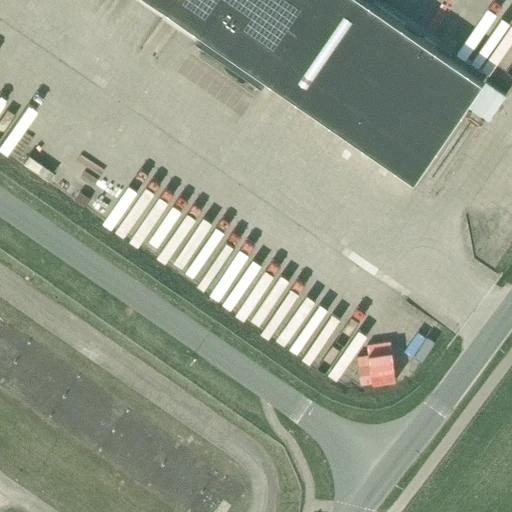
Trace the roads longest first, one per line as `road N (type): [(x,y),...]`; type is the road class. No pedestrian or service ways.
road 1 (unclassified): [(0,202),(387,471)]
road 2 (unclassified): [(387,471),(511,310)]
road 3 (unknown): [(511,108),(414,258)]
